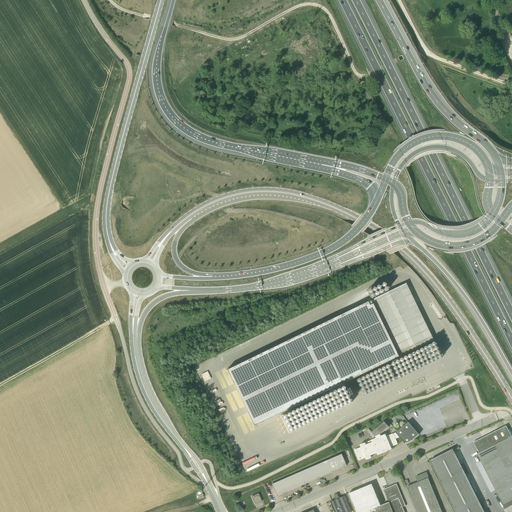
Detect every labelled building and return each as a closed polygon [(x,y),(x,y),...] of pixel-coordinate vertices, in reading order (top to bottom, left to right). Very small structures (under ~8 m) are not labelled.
[(387,290),(383,282),(367,290),(371,298),(387,290)] [(267,351),(227,370),(254,426),(328,390),(329,392),(343,385),(342,384),(398,357),(433,340),(406,283),(367,302),(335,318),(326,322),(318,326),(309,330),(301,334),(292,338),(284,343),(275,347),(267,351)] [(355,380),(363,396),(441,358),(433,342),(399,358),(380,368),(355,380)] [(329,392),(279,415),(288,434),(351,403),(349,399),(353,397),(346,384),(329,392)] [(396,433),(393,434),(386,436),(386,434),(381,436),(380,434),(389,427),(384,421),(372,432),(375,436),(376,438),(360,445),(361,447),(354,450),(359,460),(366,458),(366,460),(367,460),(371,458),(371,456),(377,453),(378,455),(392,449),(391,447),(398,444),(396,439),(400,437),(396,433)] [(419,435),(408,422),(396,433),(400,437),(405,444),(412,441),(419,435)] [(511,436),(511,437),(506,426),(474,442),(479,453),(477,454),(505,509),(511,505),(511,436)] [(484,511),(453,449),(430,461),(456,511),(484,511)] [(314,466),(319,478),(346,466),(341,454),(314,466)] [(319,478),(314,466),(272,484),(274,489),(269,491),(272,498),(319,478)] [(442,511),(430,483),(431,482),(427,472),(420,475),(418,476),(416,479),(417,481),(418,482),(407,487),(417,511),(442,511)] [(356,511),(365,511),(375,508),(381,506),(372,484),(349,494),(356,511)] [(381,506),(375,508),(376,511),(404,511),(402,507),(406,506),(405,505),(404,506),(396,486),(395,486),(394,486),(384,490),(384,489),(389,502),(381,506)] [(252,496),(255,504),(262,501),(258,493),(252,496)] [(331,502),(335,511),(351,511),(345,496),(331,502)]
